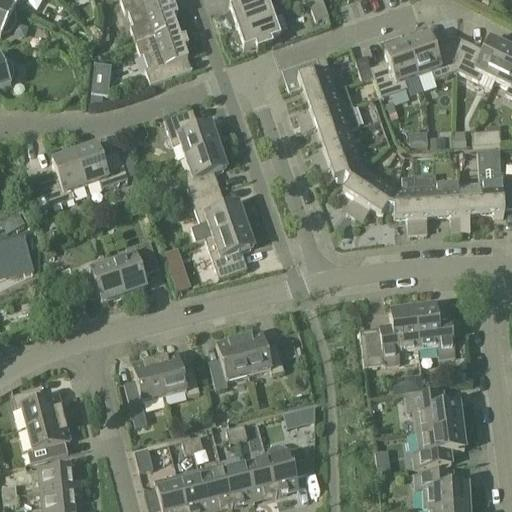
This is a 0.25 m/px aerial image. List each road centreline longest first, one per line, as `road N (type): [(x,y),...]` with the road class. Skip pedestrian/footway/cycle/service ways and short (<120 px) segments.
road 1 (residential): [(249,72),(442,7),(511,37)]
road 2 (residential): [(511,511),(485,266)]
road 3 (residential): [(84,340),(320,282)]
road 4 (residential): [(0,126),(110,123),(223,84)]
road 5 (residential): [(320,282),(249,72)]
road 6 (residential): [(288,267),(223,84)]
road 7 (residential): [(128,511),(84,340)]
road 8 (residential): [(320,282),(485,266)]
